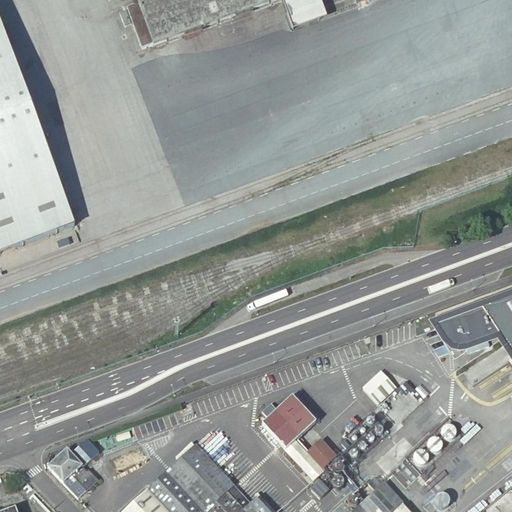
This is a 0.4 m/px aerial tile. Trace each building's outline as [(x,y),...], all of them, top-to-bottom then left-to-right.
[(136,0),(138,5),(126,9),(142,50),(277,0),(136,0)] [(320,0),(281,0),(293,30),(327,18),(320,0)] [(0,24),(0,160),(44,144),(0,24)] [(0,254),(75,227),(44,144),(0,160),(0,254)] [(511,297),(436,325),(447,341),(453,347),(460,348),(466,346),(499,334),(511,353),(511,297)] [(395,390),(386,381),(368,397),(377,407),(395,390)] [(315,424),(291,399),(261,426),(312,481),(321,473),(321,472),(305,455),(294,443),(315,424)] [(384,414),(378,409),(370,416),(376,421),(384,414)] [(368,420),(366,422),(366,424),(366,426),(367,426),(368,428),(369,428),(370,428),(371,428),(372,428),(373,427),(374,426),(374,425),(374,423),(374,422),(374,421),(372,420),(371,420),(369,420),(368,420)] [(456,436),(456,434),(456,433),(455,431),(454,429),(453,428),(452,427),(450,427),(448,427),(447,427),(445,427),(443,428),(442,429),(441,431),(441,432),(441,434),(441,436),(441,438),(442,439),(443,440),(445,441),(447,442),(448,442),(450,442),(452,441),(453,440),(454,439),(455,438),(456,436)] [(375,431),(375,432),(375,433),(375,434),(375,436),(376,436),(377,437),(379,437),(380,437),(381,437),(382,436),(383,435),(383,434),(383,432),(382,431),(382,430),(381,429),(379,429),(378,429),(377,429),(376,430),(375,431)] [(427,444),(427,446),(427,448),(428,450),(429,452),(431,453),(433,454),(435,454),(437,454),(439,453),(441,451),(442,450),(442,448),(442,445),(442,443),(441,442),(439,440),(437,439),(435,439),(433,439),(431,440),(430,441),(428,442),(427,444)] [(320,441),(305,455),(321,472),(336,459),(320,441)] [(66,451),(46,469),(77,500),(89,489),(93,493),(97,489),(94,485),(97,482),(87,471),(86,472),(82,469),(97,455),(86,442),(85,442),(84,443),(70,455),(66,451)] [(224,493),(232,487),(194,447),(124,511),(205,511),(225,494),(224,493)] [(144,460),(139,449),(111,462),(116,473),(144,460)] [(350,454),(350,456),(350,457),(350,458),(351,459),(352,459),(353,460),(355,460),(356,459),(357,458),(358,457),(358,456),(358,455),(357,453),(356,452),(354,452),(353,452),(352,452),(351,453),(350,454)] [(419,467),(422,467),(424,466),(426,465),(427,464),(428,462),(428,460),(428,458),(427,456),(426,454),(424,453),(422,452),(420,452),(418,452),(416,454),(415,455),(414,457),(413,459),(414,461),(414,463),(416,465),(417,466),(419,467)] [(335,473),(336,473),(338,473),(339,473),(341,472),(342,471),(342,470),(343,469),(342,467),(342,466),(341,466),(340,465),(339,464),(337,464),(335,465),(334,467),(333,468),(334,470),(334,471),(335,473)] [(334,490),(338,491),(340,491),(342,490),(343,489),(344,487),(344,485),(344,483),(343,481),(341,479),(339,479),(337,479),(336,479),(334,480),(332,483),(332,484),(332,485),(332,487),(333,488),(334,490)] [(328,492),(319,483),(309,491),(318,501),(328,492)] [(354,511),(393,511),(402,504),(384,484),(354,511)] [(225,494),(205,511),(265,511),(255,500),(242,511),(225,494)] [(448,511),(449,511),(451,509),(451,506),(451,504),(451,502),(449,500),(447,498),(445,497),(442,497),(440,498),(438,499),(436,501),(435,503),(435,506),(436,508),(437,510),(438,511),(448,511)]
